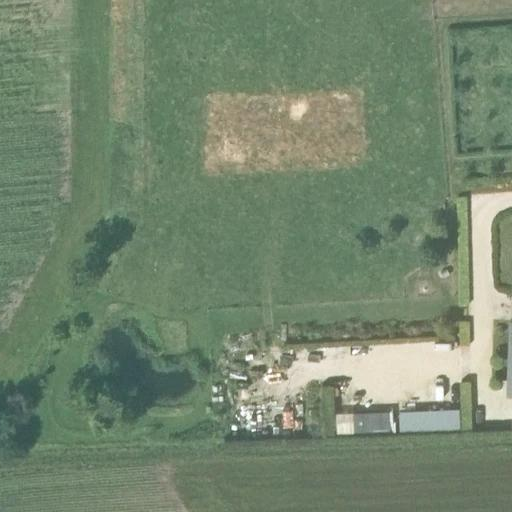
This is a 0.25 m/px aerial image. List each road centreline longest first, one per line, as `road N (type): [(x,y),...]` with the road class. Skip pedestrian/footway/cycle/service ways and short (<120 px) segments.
road 1 (track): [(484,309),(194,330),(90,297),(130,187),(128,0)]
road 2 (track): [(484,309),(481,206),(511,203)]
